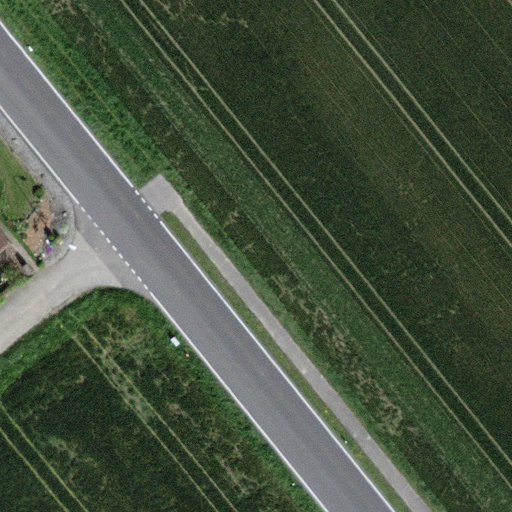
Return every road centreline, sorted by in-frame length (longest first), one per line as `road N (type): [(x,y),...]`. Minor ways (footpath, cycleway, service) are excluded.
road 1 (secondary): [(0,63),(359,511)]
road 2 (track): [(129,225),(0,333)]
